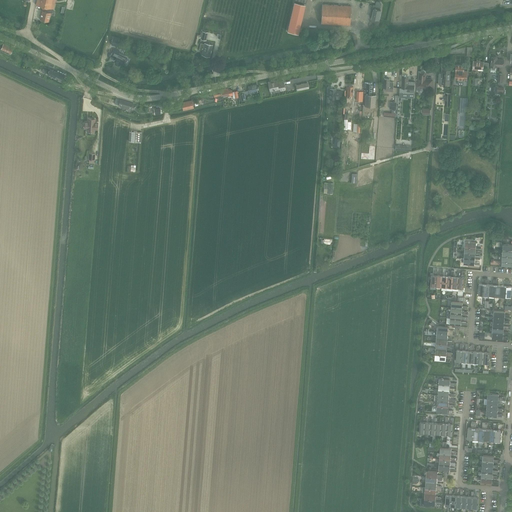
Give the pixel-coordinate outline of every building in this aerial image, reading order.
[(42,10),(39,19),(49,21),(51,12),(53,13),(55,0),(36,0),(35,4),(46,7),(45,11),(42,10)] [(374,9),(372,18),(372,19),(375,20),(376,19),(379,20),(381,10),(380,10),(381,3),(381,2),(377,1),(376,2),(375,5),(374,5),(373,9),(374,9)] [(297,32),(304,4),(294,2),(287,31),(297,33),(297,32)] [(350,24),(351,6),(322,4),(321,22),(350,24)] [(113,36),(111,45),(118,47),(120,38),(113,36)] [(0,51),(1,49),(10,53),(13,48),(4,43),(4,44),(0,41),(0,51)] [(202,50),(201,54),(205,55),(205,56),(208,56),(209,55),(209,56),(211,51),(211,50),(212,44),(204,42),(204,44),(202,50)] [(114,48),(110,55),(115,57),(114,60),(122,64),(126,57),(118,53),(119,51),(114,48)] [(491,57),(491,66),(490,70),(496,70),(496,66),(503,67),(504,60),(497,59),(497,58),(491,57)] [(473,70),(478,70),(483,71),(483,62),(480,61),(480,60),(477,60),(477,61),(474,61),(473,70)] [(455,76),(455,80),(458,80),(458,85),(463,85),(463,80),(467,80),(467,72),(464,71),(464,66),(464,65),(463,65),(456,64),(456,66),(456,71),(455,76)] [(50,68),(47,75),(54,78),(55,76),(62,79),(65,74),(57,70),(57,71),(50,68)] [(449,84),(450,80),(450,70),(443,70),(442,74),(439,73),(438,84),(449,84)] [(418,82),(417,88),(419,88),(418,90),(419,93),(422,93),(423,90),(422,88),(428,88),(429,87),(432,87),(432,86),(432,80),(425,79),(425,73),(424,73),(420,73),(419,81),(419,82),(418,82)] [(400,88),(399,97),(400,97),(414,98),(414,94),(414,84),(415,81),(408,81),(408,76),(402,75),(402,88),(400,88)] [(384,79),(384,90),(393,91),(393,82),(390,82),(390,79),(384,79)] [(276,80),(268,81),(270,90),(280,88),(280,90),(284,89),(282,81),(276,82),(276,80)] [(364,83),(364,88),(366,88),(365,106),(375,107),(376,95),(371,94),(372,83),(364,83)] [(247,86),(248,91),(249,92),(253,91),(254,93),(258,92),(257,90),(258,90),(258,89),(257,84),(247,86)] [(222,89),(220,89),(221,96),(222,99),(222,95),(225,95),(225,96),(229,96),(232,95),(232,98),(235,97),(234,92),(232,92),(232,91),(232,90),(228,90),(228,89),(228,88),(222,89)] [(213,91),(213,93),(214,96),(214,97),(216,97),(216,98),(218,97),(218,99),(222,99),(221,96),(220,89),(213,91)] [(336,91),(336,89),(330,89),(329,98),(341,99),(341,91),(336,91)] [(390,101),(389,109),(392,109),(391,113),(397,113),(398,102),(399,95),(395,95),(395,102),(390,101)] [(460,106),(460,112),(467,112),(467,106),(468,98),(460,98),(460,106)] [(116,99),(114,104),(121,106),(121,108),(123,108),(124,106),(131,108),(132,103),(120,99),(120,100),(116,99)] [(192,101),(182,103),(183,109),(193,107),(192,101)] [(87,128),(87,131),(94,132),(94,129),(97,129),(98,123),(95,123),(95,119),(88,118),(88,122),(86,122),(85,123),(84,127),(85,128),(87,128)] [(129,131),(129,141),(141,142),(141,132),(129,131)] [(361,153),(361,159),(374,160),(375,147),(369,146),(369,154),(361,153)] [(333,194),(333,183),(328,183),(324,182),(324,189),(327,189),(327,193),(333,194)] [(439,379),(438,384),(449,385),(456,386),(456,383),(450,383),(450,377),(444,377),(444,379),(439,379)] [(421,498),(420,506),(432,507),(432,504),(435,505),(435,501),(442,502),(442,500),(440,499),(425,498),(424,498),(421,498)]
